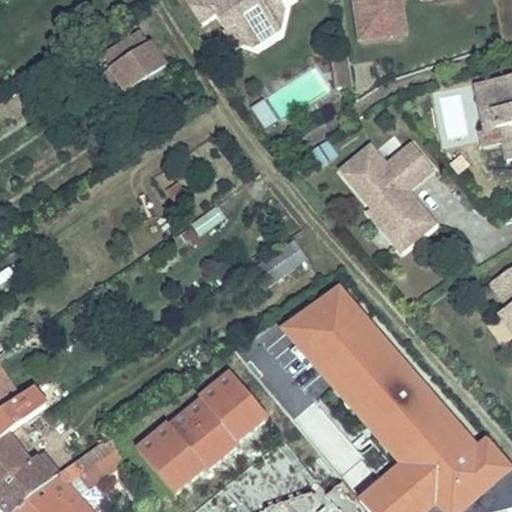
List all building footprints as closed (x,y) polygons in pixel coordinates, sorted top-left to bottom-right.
[(283,0),(187,0),(204,26),(218,17),(227,32),(234,27),(242,28),(250,41),(269,29),(281,33),(287,9),(281,1),(283,0)] [(367,0),(356,0),(358,11),(369,9),(367,0)] [(367,0),(369,9),(358,11),(361,34),(380,31),(382,38),(407,34),(401,0),(423,0),(425,1),(431,0),(367,0)] [(250,41),(242,28),(234,27),(227,32),(238,49),(250,41)] [(269,29),(250,41),(254,49),(281,33),(269,29)] [(380,31),(361,34),(363,41),(382,38),(380,31)] [(113,69),(151,44),(142,32),(105,56),(113,69)] [(166,68),(151,44),(113,69),(100,77),(117,102),(119,100),(129,93),(147,81),(166,68)] [(336,89),(351,88),(349,62),(334,63),(336,89)] [(177,83),(166,68),(147,81),(157,96),(177,83)] [(511,78),(478,85),(480,101),(511,95),(511,78)] [(157,96),(147,81),(129,93),(140,107),(157,96)] [(129,93),(119,100),(129,114),(140,107),(129,93)] [(511,95),(480,101),(486,132),(502,129),(508,163),(511,162),(511,95)] [(265,101),(250,110),(263,132),(278,124),(265,101)] [(171,105),(160,112),(165,121),(178,113),(171,105)] [(322,166),(337,158),(328,142),(313,150),(322,166)] [(435,171),(414,146),(388,168),(372,149),(342,173),(374,211),(370,214),(398,248),(416,232),(412,226),(426,215),(413,199),(408,202),(403,197),(408,193),(435,171)] [(177,184),(167,191),(180,208),(191,201),(177,184)] [(413,199),(408,193),(403,197),(408,202),(413,199)] [(199,238),(225,223),(217,208),(190,224),(199,238)] [(435,226),(426,215),(412,226),(416,232),(398,248),(401,253),(435,226)] [(296,241),(252,272),(265,290),(309,259),(296,241)] [(511,271),(491,285),(508,311),(500,317),(511,335),(511,271)] [(469,511),(503,483),(511,475),(511,471),(487,442),(477,451),(339,287),(281,332),(400,469),(358,504),(365,511),(431,511),(435,509),(437,511),(469,511)] [(0,343),(0,360),(8,354),(0,343)] [(0,418),(25,401),(10,381),(0,388),(0,370),(2,369),(0,366),(0,418)] [(173,500),(270,422),(229,372),(132,449),(173,500)] [(25,401),(0,418),(0,449),(12,440),(25,430),(44,417),(49,413),(36,393),(25,401)] [(292,424),(361,490),(380,470),(311,404),(292,424)] [(44,417),(25,430),(38,447),(49,439),(45,433),(52,428),(44,417)] [(0,449),(0,504),(7,511),(21,511),(61,476),(45,455),(31,465),(12,440),(0,449)] [(92,454),(101,464),(110,458),(102,447),(92,454)] [(61,476),(21,511),(90,511),(71,486),(101,464),(92,454),(85,460),(66,473),(61,476)] [(233,486),(246,507),(265,495),(252,474),(233,486)] [(269,511),(341,511),(339,509),(334,511),(310,511),(297,492),(269,511)]
